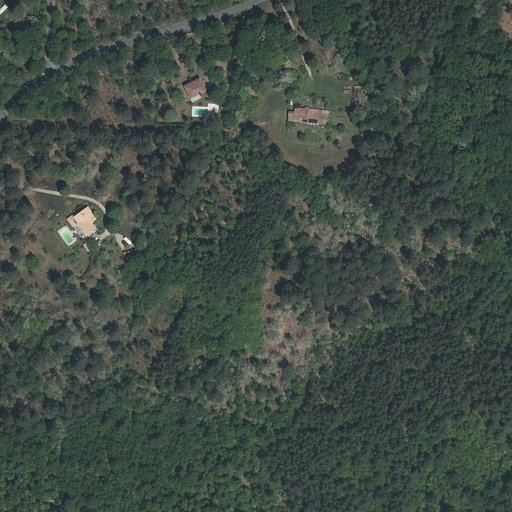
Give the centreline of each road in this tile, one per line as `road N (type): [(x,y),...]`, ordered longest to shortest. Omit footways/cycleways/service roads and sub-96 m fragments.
road 1 (track): [(233,60),(223,138),(0,120)]
road 2 (secondary): [(47,76),(256,0)]
